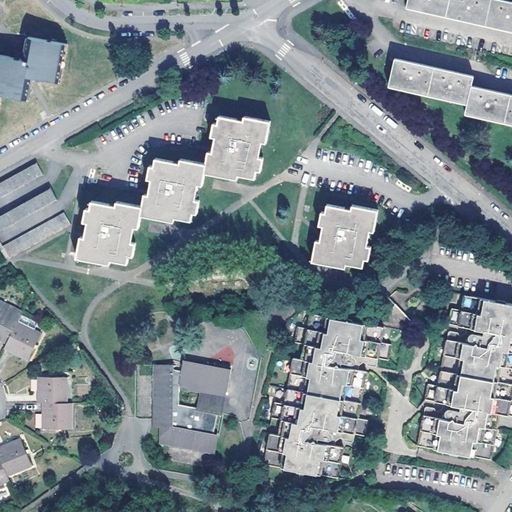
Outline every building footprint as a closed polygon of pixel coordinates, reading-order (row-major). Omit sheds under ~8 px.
[(511,0),(427,0),(511,18),(511,0)] [(68,42),(29,35),(24,60),(0,55),(0,103),(1,96),(24,100),(28,77),(33,78),(60,83),(68,42)] [(468,102),(511,111),(511,83),(474,75),(476,66),(398,48),(398,49),(392,76),(469,94),(468,102)] [(28,77),(24,100),(28,101),(33,78),(28,77)] [(246,122),(221,117),(220,125),(216,125),(213,137),(218,138),(214,154),(210,153),(208,165),(206,174),(231,178),(233,174),(256,179),(258,171),(262,171),(265,158),(260,157),(264,142),(268,142),(272,122),(247,117),(246,122)] [(153,181),(150,197),(146,196),(143,208),(142,215),(167,221),(168,216),(193,221),(194,213),(198,213),(201,202),(196,200),(200,185),(204,186),(206,174),(208,165),(183,160),(182,165),(158,161),(156,168),(151,168),(148,180),(153,181)] [(0,197),(43,174),(37,163),(0,182),(0,197)] [(0,231),(57,200),(51,188),(0,216),(0,231)] [(118,203),(117,207),(116,208),(92,203),(91,211),(86,210),(84,223),(89,224),(86,240),(81,239),(77,259),(102,264),(104,259),(127,263),(129,255),(134,256),(135,245),(131,244),(134,228),(138,229),(140,225),(142,215),(143,208),(118,203)] [(376,231),(380,211),(355,206),(354,211),(330,206),(328,214),(324,214),(321,226),(326,227),(324,242),(318,242),(315,262),(340,267),(341,263),(365,268),(367,260),(371,261),(373,247),(369,247),(372,231),(376,231)] [(71,226),(65,214),(3,248),(9,259),(71,226)] [(453,332),(446,371),(476,376),(488,379),(511,382),(511,351),(491,347),(500,301),(470,295),(467,309),(456,308),(454,324),(472,327),(471,331),(467,334),(465,334),(463,334),(462,332),(455,331),(453,332)] [(511,335),(506,334),(511,303),(500,301),(491,347),(511,351),(511,335)] [(358,323),(349,369),(306,360),(297,359),(291,391),(365,405),(371,374),(364,372),(356,371),(356,367),(361,365),(362,362),(358,358),(359,355),(373,358),(372,365),(372,366),(381,367),(383,360),(393,362),(396,347),(386,345),(389,328),(405,331),(414,320),(398,305),(382,323),(381,328),(358,323)] [(19,322),(21,318),(0,306),(0,341),(7,346),(6,349),(29,362),(43,335),(19,322)] [(302,328),(300,344),(309,345),(340,351),(345,321),(315,315),(312,330),(302,328)] [(34,328),(36,323),(24,318),(22,322),(34,328)] [(358,323),(345,321),(340,351),(309,345),(306,360),(349,369),(358,323)] [(188,358),(234,368),(235,363),(189,354),(188,358)] [(356,371),(364,372),(366,364),(372,365),(373,358),(359,355),(358,358),(362,362),(361,365),(356,367),(356,371)] [(221,434),(216,432),(221,412),(225,412),(228,397),(234,368),(188,358),(186,370),(177,368),(177,363),(158,363),(158,376),(156,418),(163,419),(162,422),(162,425),(164,425),(163,442),(217,453),(221,434)] [(467,423),(476,376),(446,371),(442,386),(432,384),(430,400),(448,404),(457,405),(456,410),(453,410),(450,412),(450,414),(453,420),(439,418),(440,411),(438,408),(430,407),(422,447),(495,461),(501,430),(467,423)] [(482,410),(488,379),(476,376),(467,423),(501,430),(501,429),(503,416),(504,414),(482,410)] [(45,404),(71,404),(71,379),(41,378),(40,404),(45,404)] [(482,410),(504,414),(511,415),(511,382),(488,379),(482,410)] [(275,419),(285,421),(319,427),(311,473),(341,479),(344,460),(345,460),(347,449),(341,448),(332,446),(333,442),(334,442),(337,442),(338,440),(339,437),(335,432),(349,435),(348,441),(350,443),(357,445),(359,436),(369,438),(373,423),(362,420),(365,405),(291,391),(289,406),(277,403),(275,419)] [(75,431),(76,404),(71,404),(45,404),(45,430),(75,431)] [(439,418),(453,420),(450,414),(450,412),(453,410),(456,410),(457,405),(448,404),(447,409),(443,412),(440,411),(439,418)] [(311,473),(319,427),(285,421),(282,436),(304,440),(299,471),(311,473)] [(344,441),(348,441),(349,435),(335,432),(339,437),(338,440),(337,442),(334,442),(333,442),(332,446),(341,448),(342,443),(344,441)] [(268,465),(299,471),(304,440),(282,436),(273,433),(268,465)] [(24,441),(0,449),(0,453),(1,455),(11,480),(35,469),(24,441)] [(217,453),(163,442),(162,447),(216,458),(217,453)] [(11,480),(1,455),(0,454),(0,505),(7,502),(1,488),(12,484),(11,480)] [(407,510),(412,503),(407,500),(403,506),(407,510)]
